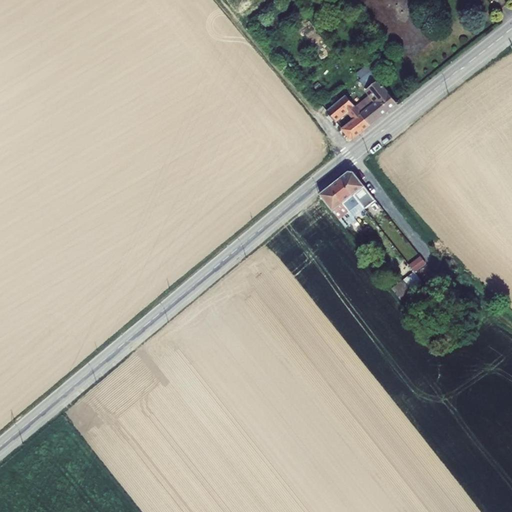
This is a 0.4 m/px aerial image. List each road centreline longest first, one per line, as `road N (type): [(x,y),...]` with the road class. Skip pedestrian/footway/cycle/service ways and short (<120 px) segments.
road 1 (tertiary): [(511,29),(0,446)]
road 2 (track): [(211,0),(349,156)]
